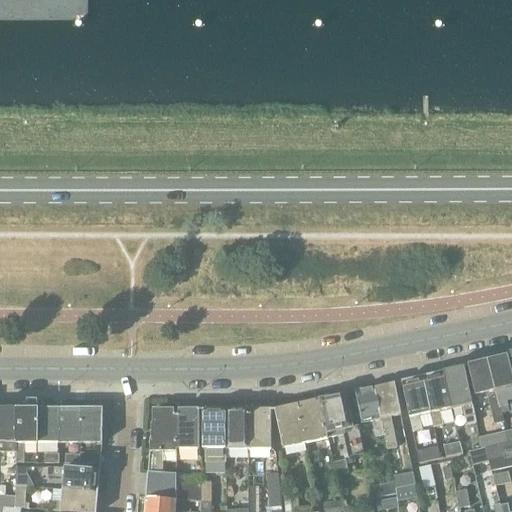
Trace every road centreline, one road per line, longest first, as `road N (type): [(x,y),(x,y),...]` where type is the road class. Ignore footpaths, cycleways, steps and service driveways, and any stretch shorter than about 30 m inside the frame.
road 1 (secondary): [(511,189),(0,190)]
road 2 (tertiary): [(131,369),(291,364),(511,322)]
road 3 (residential): [(119,511),(131,369)]
road 4 (tertiary): [(0,369),(131,369)]
